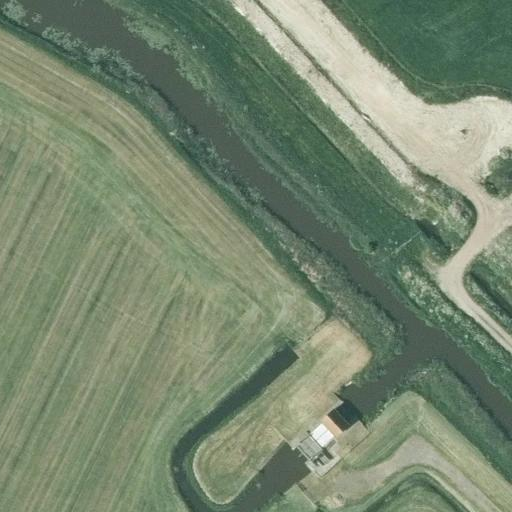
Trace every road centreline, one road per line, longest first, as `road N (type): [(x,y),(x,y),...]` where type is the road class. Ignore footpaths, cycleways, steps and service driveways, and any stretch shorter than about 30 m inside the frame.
road 1 (unclassified): [(282,0),(420,143),(466,164)]
road 2 (track): [(466,164),(497,218),(466,256),(458,294),(511,348)]
